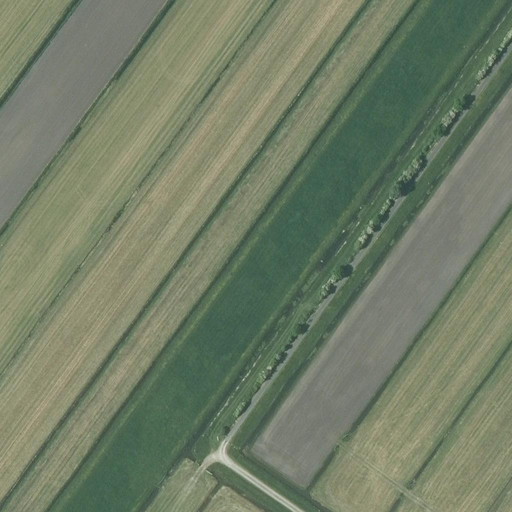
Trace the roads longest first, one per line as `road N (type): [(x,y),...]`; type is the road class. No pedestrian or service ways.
road 1 (unknown): [(316,511),(236,453),(240,439),(511,61)]
road 2 (track): [(431,511),(327,435)]
